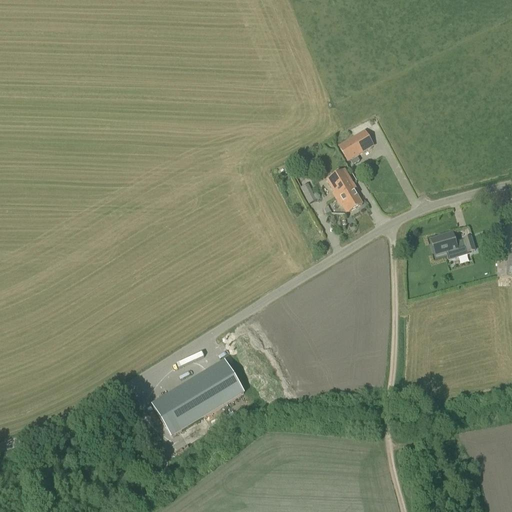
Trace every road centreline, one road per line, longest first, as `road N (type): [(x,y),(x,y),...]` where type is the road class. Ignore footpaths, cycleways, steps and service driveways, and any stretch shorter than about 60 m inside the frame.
road 1 (unclassified): [(0,447),(58,425),(391,223),(511,183)]
road 2 (track): [(405,511),(386,421),(395,329),(391,223)]
